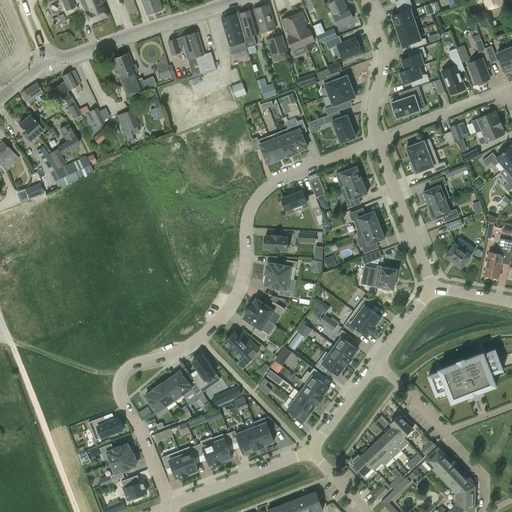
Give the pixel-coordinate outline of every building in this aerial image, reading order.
[(100,0),(79,0),(88,24),(107,17),(100,0)] [(141,0),(147,16),(163,10),(159,0),(141,0)] [(336,25),(337,26),(353,18),(349,10),(348,11),(343,0),(335,0),(333,1),(332,0),(329,0),(328,1),(329,3),(327,4),(334,18),(332,18),(336,25)] [(395,26),(414,20),(411,10),(413,9),(409,0),(398,0),(397,1),(402,13),(392,16),(395,26)] [(502,5),(503,5),(501,0),(483,0),(487,10),(495,7),(496,9),(498,10),(502,9),(503,7),(502,5)] [(425,5),(427,14),(441,10),(438,1),(425,5)] [(269,5),(254,9),(261,33),(276,28),(269,5)] [(258,34),(253,14),(251,10),(239,13),(249,46),(257,44),(254,35),(258,34)] [(287,35),(306,28),(305,25),(307,24),(302,12),(281,20),(287,35)] [(222,18),(223,23),(229,45),(245,41),(237,14),(222,18)] [(417,30),(414,20),(395,26),(397,31),(398,36),(417,30)] [(307,30),(306,28),(287,35),(288,38),(287,38),(292,50),(315,41),(310,29),(307,30)] [(417,30),(398,36),(402,46),(412,43),(414,48),(427,44),(425,38),(421,40),(417,30)] [(197,32),(189,35),(200,71),(201,73),(216,68),(211,53),(204,55),(197,32)] [(326,32),(318,35),(321,42),(329,39),(326,32)] [(201,73),(200,71),(189,35),(168,41),(172,55),(180,52),(180,50),(181,50),(180,46),(183,46),(193,75),(201,73)] [(267,39),(271,56),(287,51),(282,35),(267,39)] [(339,39),(325,43),(328,51),(337,48),(342,61),(360,55),(355,41),(341,46),(339,39)] [(485,51),(484,49),(481,40),(474,42),(479,53),(485,51)] [(257,52),(255,45),(248,47),(247,47),(249,54),(257,52)] [(491,46),(484,49),(485,51),(490,64),(497,61),(491,46)] [(401,60),(405,70),(405,71),(408,70),(421,65),(421,66),(424,65),(422,58),(427,57),(423,47),(409,51),(411,57),(401,60)] [(451,94),(455,93),(455,94),(461,92),(461,90),(465,89),(461,80),(462,80),(461,79),(459,76),(460,75),(459,75),(458,72),(464,70),(464,71),(465,70),(456,48),(455,49),(456,50),(449,52),(455,67),(442,72),(451,94)] [(502,73),(504,72),(505,73),(511,70),(511,56),(509,49),(497,53),(502,66),(500,67),(502,73)] [(135,72),(137,71),(135,64),(132,65),(128,54),(120,57),(133,94),(145,89),(145,88),(142,79),(138,80),(135,72)] [(126,96),(133,94),(120,57),(112,60),(112,61),(111,63),(112,66),(115,66),(117,72),(115,74),(116,77),(119,77),(126,96)] [(467,64),(475,85),(479,83),(479,85),(487,82),(487,80),(490,79),(482,58),(467,64)] [(167,66),(170,74),(173,82),(177,80),(171,64),(169,65),(168,65),(167,66)] [(405,71),(405,70),(399,72),(403,84),(413,80),(415,85),(429,81),(427,75),(424,76),(421,66),(421,65),(408,70),(405,71)] [(161,78),(170,74),(167,66),(158,69),(161,78)] [(73,87),(74,89),(76,93),(82,90),(79,84),(80,84),(74,71),(62,76),(68,89),(73,87)] [(323,80),(329,95),(335,93),(351,87),(347,76),(341,78),(339,72),(328,76),(329,78),(323,80)] [(314,73),(297,78),(300,87),(317,82),(314,73)] [(152,74),(142,79),(145,88),(156,84),(152,74)] [(439,80),(433,82),(438,96),(445,93),(439,80)] [(58,106),(65,102),(68,108),(68,109),(69,113),(70,113),(73,118),(81,114),(72,97),(70,98),(66,91),(68,90),(64,82),(49,90),(58,106)] [(20,94),(24,100),(25,102),(27,101),(30,105),(32,104),(33,104),(38,101),(34,96),(41,91),(36,83),(20,94)] [(231,87),(235,98),(246,94),(242,83),(231,87)] [(273,84),(260,88),(264,99),(276,95),(273,84)] [(335,93),(329,95),(333,106),(325,109),(328,115),(339,111),(343,110),(342,109),(340,103),(355,97),(351,87),(335,93)] [(395,116),(396,118),(419,110),(415,99),(421,97),(418,87),(402,92),(404,99),(391,103),(394,110),(392,110),(394,116),(395,116)] [(287,106),(295,103),(292,95),(284,98),(287,106)] [(161,106),(158,99),(153,101),(156,108),(159,107),(161,106)] [(97,107),(92,110),(88,112),(96,127),(104,122),(97,107)] [(159,107),(156,108),(150,111),(154,120),(163,116),(159,107)] [(53,115),(49,109),(41,115),(45,120),(53,115)] [(138,126),(132,109),(116,116),(128,143),(134,141),(132,135),(139,133),(137,127),(138,126)] [(339,111),(328,115),(323,117),(326,124),(332,122),(341,143),(356,138),(347,115),(341,117),(339,111)] [(495,111),(471,121),(476,133),(500,123),(498,117),(497,117),(495,111)] [(19,119),(21,121),(18,125),(31,140),(42,130),(37,124),(38,124),(30,114),(27,116),(25,114),(19,119)] [(299,129),(289,133),(297,152),(307,148),(301,133),(307,131),(302,119),(297,122),(299,129)] [(316,122),(309,124),(313,134),(320,131),(316,122)] [(503,128),(500,123),(476,133),(481,131),(484,137),(479,140),(481,144),(504,134),(502,128),(503,128)] [(58,147),(63,156),(80,145),(67,124),(59,129),(67,141),(58,147)] [(180,136),(190,131),(185,124),(176,129),(180,136)] [(451,127),(456,141),(468,136),(465,129),(460,132),(457,125),(451,127)] [(277,132),(279,137),(280,137),(287,157),(297,153),(297,152),(289,133),(288,128),(277,132)] [(455,143),(451,131),(445,134),(449,145),(455,143)] [(93,139),(98,144),(105,138),(100,133),(93,139)] [(251,139),(255,151),(261,149),(267,164),(277,160),(270,141),(270,140),(269,136),(258,140),(257,137),(251,139)] [(279,137),(270,140),(270,141),(277,160),(287,156),(287,157),(280,137),(279,137)] [(406,148),(411,161),(434,152),(429,139),(415,145),(414,143),(407,145),(408,147),(406,148)] [(0,164),(6,170),(18,159),(11,152),(2,142),(0,144),(0,164)] [(499,162),(505,169),(511,162),(511,147),(511,146),(497,158),(492,153),(482,161),(487,167),(491,164),(494,167),(499,162)] [(36,153),(45,165),(52,161),(43,148),(36,153)] [(57,149),(49,153),(58,168),(66,164),(57,149)] [(466,161),(479,155),(477,149),(463,156),(466,161)] [(439,164),(434,152),(411,161),(412,164),(410,164),(413,171),(415,170),(416,173),(433,167),(435,172),(447,168),(444,162),(439,164)] [(52,161),(45,165),(50,172),(51,172),(58,189),(68,184),(78,180),(93,173),(85,157),(58,169),(52,161)] [(511,162),(505,169),(510,175),(505,180),(507,183),(503,186),(508,192),(511,188),(511,162)] [(341,188),(344,187),(362,180),(357,167),(356,167),(351,169),(350,167),(344,169),(345,171),(340,173),(340,172),(335,174),(341,188)] [(465,167),(446,174),(448,179),(467,172),(465,167)] [(326,194),(319,178),(310,182),(316,198),(326,194)] [(426,200),(429,206),(449,198),(444,185),(446,184),(443,178),(430,183),(433,189),(424,192),(423,192),(423,193),(424,193),(426,200)] [(362,180),(344,187),(345,187),(350,200),(345,202),(347,208),(360,203),(358,197),(367,194),(367,193),(366,192),(368,191),(366,185),(364,186),(363,184),(363,183),(362,180)] [(24,189),(28,199),(44,193),(40,183),(24,189)] [(472,188),(470,183),(464,185),(466,191),(472,188)] [(300,192),(289,192),(289,213),(300,213),(300,218),(307,218),(307,204),(300,204),(300,192)] [(62,240),(48,193),(32,198),(46,245),(62,240)] [(329,208),(325,196),(318,199),(323,211),(329,208)] [(450,197),(449,198),(429,206),(429,207),(430,209),(430,210),(430,209),(431,211),(429,212),(431,218),(433,217),(434,219),(433,219),(434,220),(434,219),(443,216),(445,222),(458,217),(456,210),(450,212),(446,200),(450,198),(450,197)] [(500,204),(504,207),(510,200),(506,197),(500,204)] [(482,210),(479,201),(472,204),(475,213),(482,210)] [(27,202),(0,210),(0,254),(35,244),(26,214),(30,212),(27,202)] [(359,233),(379,225),(378,222),(378,221),(377,219),(379,219),(377,213),(375,213),(374,212),(374,211),(365,215),(362,209),(349,214),(352,221),(354,220),(359,233)] [(462,225),(460,219),(447,225),(449,231),(462,225)] [(379,225),(359,233),(357,233),(359,239),(365,236),(368,244),(362,246),(365,253),(378,248),(375,242),(384,239),(385,239),(385,238),(384,238),(381,229),(381,228),(380,228),(379,225)] [(314,243),(315,234),(299,233),(298,242),(314,243)] [(265,236),(264,249),(272,249),(271,251),(280,251),(280,250),(287,250),(288,237),(280,237),(280,236),(272,235),(272,236),(265,236)] [(497,254),(489,252),(484,276),(498,278),(501,263),(509,265),(511,248),(511,241),(500,239),(497,254)] [(471,256),(455,244),(446,256),(445,257),(446,257),(451,261),(452,261),(455,264),(456,264),(461,268),(461,269),(462,268),(464,265),(466,266),(470,261),(468,259),(471,256)] [(381,257),(379,251),(362,258),(365,264),(381,257)] [(323,260),(327,270),(335,267),(330,257),(323,260)] [(268,266),(266,265),(265,274),(289,279),(294,280),(297,262),(285,259),(284,265),(276,263),(276,264),(269,263),(268,266)] [(388,291),(389,288),(393,289),(393,290),(394,290),(394,289),(393,289),(395,282),(396,278),(396,277),(397,270),(377,266),(374,285),(382,287),(382,289),(388,291)] [(289,279),(265,274),(263,282),(265,283),(264,286),(272,287),(272,288),(279,289),(278,295),(290,297),(292,291),(287,290),(289,279)] [(375,304),(365,297),(354,311),(375,327),(382,318),(371,309),(375,304)] [(252,302),(249,308),(268,320),(274,311),(280,315),(284,309),(273,301),(269,307),(256,298),(253,303),(252,302)] [(319,310),(323,303),(317,298),(312,305),(319,310)] [(246,314),(243,318),(256,327),(252,333),(264,340),(268,334),(261,330),(268,320),(249,308),(245,313),(246,314)] [(375,327),(354,311),(343,326),(353,333),(356,329),(368,338),(369,335),(371,336),(377,328),(375,327)] [(327,328),(332,321),(324,315),(319,322),(327,328)] [(351,358),(353,355),(354,356),(358,351),(357,351),(358,349),(347,341),(351,336),(342,329),(338,335),(341,337),(335,345),(351,358)] [(251,357),(259,349),(247,337),(242,341),(234,333),(224,342),(230,348),(229,348),(235,354),(235,353),(241,359),(247,353),(251,357)] [(299,333),(294,339),(300,343),(304,337),(299,333)] [(323,346),(328,340),(323,336),(318,342),(323,346)] [(345,366),(345,367),(352,358),(351,358),(335,345),(328,354),(345,366)] [(505,374),(495,349),(484,354),(483,352),(467,358),(467,359),(465,360),(464,358),(457,361),(458,363),(455,364),(455,363),(439,369),(439,371),(428,375),(438,400),(449,396),(452,403),(470,396),(478,393),(496,385),(494,379),(505,374)] [(345,367),(325,352),(315,366),(325,372),(328,368),(338,375),(345,367)] [(279,355),(276,360),(282,365),(286,360),(279,355)] [(220,374),(204,358),(197,364),(207,375),(202,379),(211,389),(216,385),(212,381),(220,374)] [(275,361),(271,367),(278,373),(283,367),(275,361)] [(265,364),(258,371),(262,376),(268,368),(265,364)] [(313,375),(306,384),(323,396),(329,387),(319,380),(323,375),(313,368),(310,373),(313,375)] [(171,377),(183,394),(186,398),(195,392),(196,395),(201,391),(194,381),(189,384),(180,371),(171,377)] [(268,374),(263,380),(266,382),(271,376),(268,374)] [(171,377),(163,383),(174,400),(183,394),(171,377)] [(13,378),(0,382),(0,426),(3,435),(30,426),(13,378)] [(266,382),(263,380),(258,386),(262,389),(266,382)] [(174,400),(163,383),(154,389),(166,406),(174,400)] [(323,396),(306,384),(300,392),(317,404),(316,405),(317,405),(323,396)] [(240,395),(237,387),(212,399),(215,406),(240,395)] [(154,389),(145,396),(157,413),(166,406),(154,389)] [(317,404),(300,392),(294,401),(310,413),(316,405),(317,404)] [(247,404),(244,397),(235,401),(239,408),(247,404)] [(304,422),(310,413),(294,401),(287,409),(304,422)] [(184,414),(186,418),(191,416),(189,412),(185,406),(181,409),(184,414)] [(391,424),(406,439),(404,437),(412,429),(411,429),(414,426),(411,423),(405,417),(404,416),(402,418),(399,415),(391,424)] [(119,420),(118,418),(106,423),(103,416),(88,422),(95,440),(109,435),(110,436),(117,433),(117,432),(123,430),(122,428),(123,427),(120,420),(119,420)] [(203,417),(203,416),(187,423),(189,428),(205,422),(204,421),(203,417)] [(268,416),(265,418),(254,422),(256,426),(263,445),(264,445),(274,441),(270,433),(280,429),(268,416)] [(243,422),(246,430),(254,449),(253,449),(254,450),(263,446),(264,446),(264,445),(263,445),(256,426),(254,422),(253,419),(243,422)] [(190,432),(189,428),(187,423),(177,427),(181,436),(190,432)] [(386,433),(385,434),(401,450),(409,443),(406,439),(391,424),(390,424),(393,427),(390,429),(388,428),(384,431),(386,433)] [(169,429),(153,435),(156,443),(172,437),(169,429)] [(235,430),(229,433),(233,443),(239,441),(243,453),(245,453),(246,454),(252,451),(252,450),(253,449),(246,430),(236,434),(235,430)] [(233,444),(229,433),(223,435),(223,433),(212,437),(222,462),(232,458),(227,446),(233,444)] [(385,434),(377,441),(393,458),(401,450),(385,434)] [(201,443),(196,446),(200,457),(206,454),(210,466),(213,465),(222,462),(212,437),(212,436),(200,441),(201,443)] [(377,441),(370,449),(382,462),(385,465),(393,458),(377,441)] [(431,441),(422,450),(426,455),(436,445),(431,441)] [(110,463),(133,454),(130,446),(129,447),(128,444),(121,446),(120,446),(113,449),(111,443),(100,448),(102,454),(106,452),(110,463)] [(179,450),(188,474),(198,470),(194,459),(200,457),(196,446),(190,448),(189,446),(179,450)] [(475,507),(475,498),(476,492),(474,491),(475,486),(471,483),(473,481),(469,477),(468,479),(456,466),(457,464),(454,461),(452,462),(438,448),(425,460),(456,493),(456,504),(448,511),(473,511),(474,507),(475,507)] [(370,449),(362,456),(372,467),(374,469),(382,462),(370,449)] [(188,475),(188,474),(179,450),(162,457),(167,469),(172,467),(176,479),(180,478),(188,475)] [(362,456),(359,453),(351,461),(353,464),(351,467),(352,468),(357,474),(358,474),(360,477),(363,475),(364,475),(372,467),(362,456)] [(134,454),(133,454),(110,463),(115,474),(110,475),(113,481),(124,477),(122,472),(129,469),(129,468),(136,466),(135,463),(137,462),(134,454)] [(411,460),(415,465),(422,458),(418,454),(411,460)] [(415,465),(411,460),(407,464),(411,469),(415,465)] [(412,480),(417,476),(413,472),(408,476),(412,480)] [(107,484),(113,481),(110,475),(104,478),(107,484)] [(147,492),(142,481),(140,482),(137,475),(121,481),(129,502),(136,499),(135,496),(147,492)] [(407,478),(405,479),(402,482),(398,486),(381,502),(390,511),(397,511),(389,502),(410,481),(407,478)] [(384,486),(374,495),(379,500),(388,490),(384,486)] [(316,492),(306,496),(311,511),(317,511),(323,510),(316,492)] [(311,511),(306,496),(296,499),(301,511),(311,511)] [(301,511),(296,499),(287,503),(290,511),(301,511)] [(290,511),(287,503),(277,507),(279,511),(290,511)]
